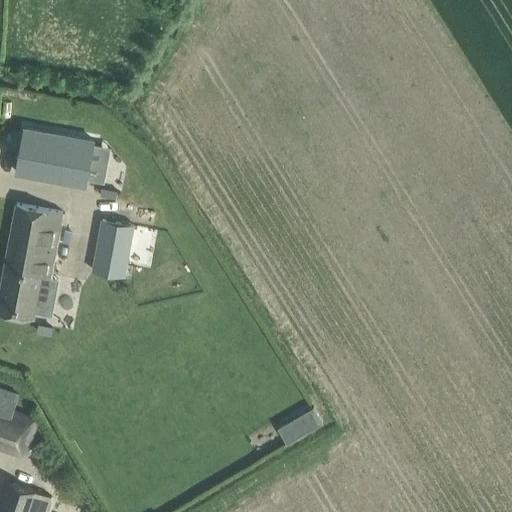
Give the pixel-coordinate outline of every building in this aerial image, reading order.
[(17,172),(37,175),(86,185),(95,139),(26,126),(17,172)] [(17,202),(0,294),(0,311),(17,315),(26,316),(35,318),(43,276),(53,277),(65,211),(47,208),(37,206),(17,202)] [(92,270),(125,276),(135,223),(102,217),(92,270)] [(147,296),(187,273),(177,255),(137,278),(147,296)] [(40,323),(38,331),(49,333),(51,325),(40,323)] [(14,409),(19,393),(0,387),(0,445),(24,453),(34,419),(31,414),(14,409)] [(313,406),(278,426),(287,442),(322,422),(313,406)] [(0,506),(0,511),(46,511),(52,496),(9,481),(0,506)]
